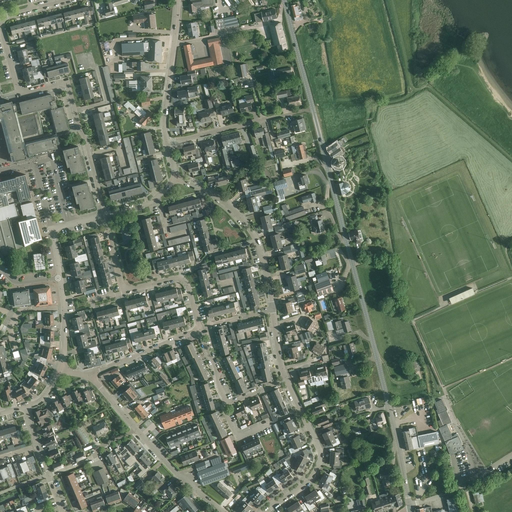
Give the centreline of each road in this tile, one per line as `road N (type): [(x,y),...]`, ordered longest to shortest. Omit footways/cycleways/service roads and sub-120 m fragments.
road 1 (unclassified): [(410,507),(312,108)]
road 2 (residential): [(104,215),(67,83),(18,92),(0,25)]
road 3 (residential): [(272,309),(260,250),(244,221),(220,198),(175,177)]
road 4 (residential): [(266,511),(312,477),(321,456),(286,379)]
road 5 (residential): [(167,143),(312,108)]
road 6 (residential): [(167,143),(177,0)]
road 7 (residential): [(223,511),(135,429)]
